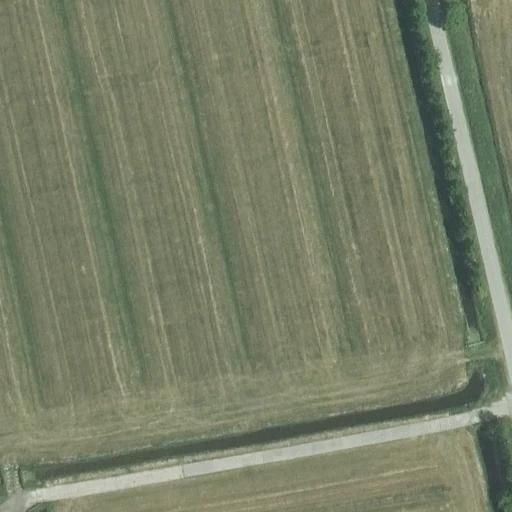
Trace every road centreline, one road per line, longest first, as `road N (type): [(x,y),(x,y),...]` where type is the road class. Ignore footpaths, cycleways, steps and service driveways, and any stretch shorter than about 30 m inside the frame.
road 1 (track): [(511,408),(14,501)]
road 2 (unclassified): [(511,363),(428,0)]
